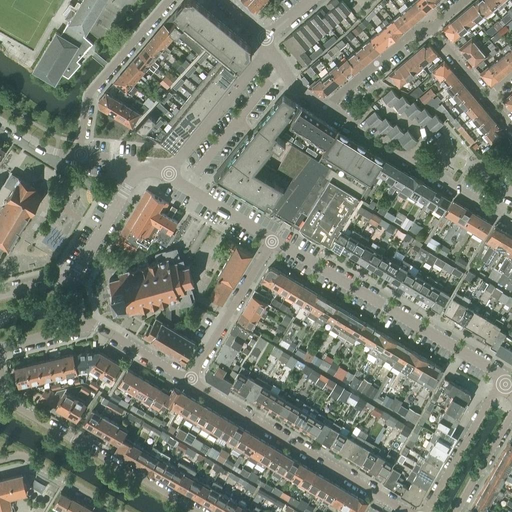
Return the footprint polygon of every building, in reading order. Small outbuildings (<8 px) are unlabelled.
[(69,11),(65,17),(69,20),(68,22),(86,33),(105,0),(81,0),(76,9),(72,6),(73,4),(69,2),(65,9),(69,11)] [(163,24),(176,35),(180,30),(183,27),(182,26),(184,24),(238,69),(240,70),(250,58),(249,58),(251,54),(250,48),(251,47),(247,44),(248,44),(196,1),(196,2),(193,0),(188,0),(186,0),(185,0),(184,0),(183,3),(182,2),(177,8),(178,9),(173,14),(172,14),(173,15),(168,20),(167,19),(163,24)] [(244,0),(256,11),(266,0),(244,0)] [(336,0),(332,0),(331,2),(343,17),(350,11),(342,1),(339,3),(336,0)] [(416,0),(416,1),(426,12),(433,6),(428,0),(416,0)] [(476,0),(473,3),(485,17),(492,10),(483,0),(476,0)] [(483,0),(492,10),(497,7),(500,10),(503,7),(500,4),(497,0),(483,0)] [(416,1),(408,7),(418,19),(426,12),(416,1)] [(331,10),(328,12),(337,22),(343,17),(331,2),(326,5),(331,10)] [(380,3),(379,2),(371,10),(372,11),(375,14),(382,6),(380,3)] [(473,3),(466,9),(476,21),(483,15),(485,17),(473,3)] [(408,7),(400,13),(410,25),(418,19),(408,7)] [(321,9),(317,13),(330,28),(337,22),(328,12),(325,14),(321,9)] [(466,9),(458,16),(468,28),(476,21),(466,9)] [(375,14),(372,11),(365,17),(366,18),(368,21),(375,14)] [(511,17),(511,16),(508,12),(501,18),(505,23),(511,17)] [(317,13),(310,19),(323,34),(330,28),(317,13)] [(400,13),(393,20),(403,32),(410,25),(400,13)] [(458,16),(450,22),(461,34),(468,28),(458,16)] [(366,18),(358,24),(358,25),(362,29),(370,23),(368,21),(366,18)] [(310,19),(303,24),(316,40),(323,34),(310,19)] [(385,26),(395,38),(403,32),(393,20),(389,23),(385,19),(382,22),(382,23),(385,26)] [(502,26),(497,21),(492,25),(497,30),(502,26)] [(84,36),(86,33),(68,22),(60,34),(56,32),(33,70),(55,84),(61,73),(68,77),(81,63),(78,60),(93,43),(84,36)] [(461,34),(450,22),(448,25),(443,29),(448,35),(453,41),(461,34)] [(395,38),(385,26),(382,23),(379,25),(382,29),(378,33),(388,45),(395,38)] [(163,24),(157,32),(169,42),(173,37),(179,43),(182,40),(179,37),(176,35),(163,24)] [(303,24),(296,30),(309,45),(316,40),(303,24)] [(362,29),(358,25),(352,31),(356,36),(363,30),(362,29)] [(492,25),(484,31),(489,37),(497,30),(492,25)] [(509,29),(505,25),(498,32),(501,36),(509,29)] [(296,30),(290,36),(303,51),(309,45),(296,30)] [(157,32),(151,39),(168,53),(170,50),(165,46),(169,42),(157,32)] [(355,37),(350,32),(346,35),(351,40),(355,37)] [(501,36),(498,32),(490,38),(494,42),(501,36)] [(378,33),(370,39),(380,51),(388,45),(378,33)] [(303,51),(290,36),(283,42),(292,53),(304,67),(311,61),(303,51)] [(151,39),(145,46),(157,56),(160,52),(165,56),(168,53),(151,39)] [(346,44),(341,39),(335,44),(339,49),(346,44)] [(370,39),(362,46),(372,58),(380,51),(370,39)] [(467,57),(478,47),(482,44),(479,40),(475,43),(471,39),(459,49),(467,57)] [(495,47),(491,42),(487,45),(491,50),(495,47)] [(425,44),(420,49),(430,61),(437,54),(429,43),(426,46),(425,44)] [(339,49),(335,44),(327,51),(331,56),(339,49)] [(511,48),(510,46),(509,46),(508,44),(500,50),(503,54),(511,63),(511,48)] [(145,46),(139,53),(155,67),(158,64),(153,60),(157,56),(145,46)] [(362,46),(355,52),(365,64),(372,58),(362,46)] [(320,47),(314,52),(317,55),(323,51),(320,47)] [(467,58),(474,66),(486,56),(479,48),(478,47),(467,57),(467,58)] [(420,49),(412,55),(422,67),(430,61),(420,49)] [(355,52),(347,59),(357,70),(365,64),(355,52)] [(148,66),(153,70),(157,74),(159,71),(155,67),(139,53),(133,60),(145,70),(148,66)] [(511,63),(503,54),(496,60),(506,72),(511,67),(511,63)] [(412,55),(405,62),(415,73),(422,67),(412,55)] [(219,59),(214,66),(231,81),(237,73),(219,59)] [(337,64),(348,77),(350,74),(351,75),(357,70),(347,59),(339,66),(337,64)] [(133,60),(127,67),(143,82),(146,79),(141,74),(145,70),(133,60)] [(190,64),(185,60),(181,65),(185,69),(190,64)] [(496,60),(488,67),(498,79),(506,72),(496,60)] [(432,72),(439,79),(451,69),(448,66),(444,61),(432,72)] [(405,62),(397,68),(407,80),(415,73),(405,62)] [(337,64),(329,71),(339,83),(347,76),(348,77),(337,64)] [(181,65),(176,70),(181,74),(185,69),(181,65)] [(214,66),(208,73),(226,88),(231,81),(214,66)] [(310,66),(305,70),(311,76),(315,72),(310,66)] [(127,67),(120,74),(133,85),(136,81),(141,85),(143,82),(127,67)] [(498,79),(488,67),(480,74),(490,85),(498,79)] [(407,80),(397,68),(389,75),(399,87),(407,80)] [(439,79),(435,82),(438,85),(441,82),(445,87),(457,77),(451,69),(439,79)] [(329,71),(320,78),(330,90),(339,83),(329,71)] [(173,73),(169,78),(174,82),(178,77),(173,73)] [(208,73),(202,80),(220,95),(226,88),(208,73)] [(131,96),(134,93),(137,89),(133,85),(120,74),(114,82),(131,96)] [(173,82),(166,76),(159,82),(167,89),(173,82)] [(320,78),(311,86),(308,83),(309,82),(304,76),(301,78),(303,84),(309,88),(323,97),(330,90),(320,78)] [(445,87),(452,95),(464,84),(457,77),(445,87)] [(421,81),(418,78),(412,84),(415,87),(421,81)] [(202,80),(197,87),(214,102),(220,95),(202,80)] [(452,95),(458,102),(470,92),(464,84),(452,95)] [(423,92),(418,86),(409,93),(417,97),(423,92)] [(160,87),(156,92),(160,96),(164,91),(160,87)] [(197,87),(191,94),(209,109),(214,102),(197,87)] [(436,94),(430,88),(419,97),(424,104),(425,103),(432,97),(436,94)] [(390,106),(393,104),(399,98),(391,89),(381,97),(390,106)] [(100,107),(106,111),(115,97),(105,92),(98,100),(100,107)] [(458,102),(464,110),(476,100),(470,92),(458,102)] [(209,109),(191,94),(185,101),(203,116),(209,109)] [(284,122),(298,104),(283,94),(252,133),(250,136),(269,151),(271,149),(274,146),(279,150),(285,142),(275,133),(276,131),(277,132),(284,122)] [(511,95),(511,94),(503,101),(511,110),(511,95)] [(401,113),(404,110),(410,104),(402,95),(399,98),(393,104),(401,113)] [(435,108),(439,105),(438,103),(441,100),(437,95),(434,98),(432,97),(425,103),(435,108)] [(106,111),(115,116),(123,102),(115,97),(106,111)] [(154,102),(148,97),(142,103),(148,109),(154,102)] [(464,110),(471,117),(483,107),(476,100),(464,110)] [(197,123),(203,116),(185,101),(180,108),(197,123)] [(412,119),(415,117),(415,116),(421,111),(421,110),(413,101),(410,104),(404,110),(412,119)] [(115,116),(123,121),(131,107),(123,102),(115,116)] [(336,130),(298,104),(284,122),(277,132),(281,134),(293,116),(295,117),(290,124),(324,147),(336,130)] [(444,114),(447,111),(441,104),(439,105),(435,108),(444,114)] [(143,105),(139,109),(144,113),(148,109),(143,105)] [(131,107),(123,121),(132,127),(140,113),(131,107)] [(471,117),(477,125),(489,115),(483,107),(471,117)] [(180,108),(174,115),(192,130),(197,123),(180,108)] [(423,126),(426,123),(432,117),(424,108),(421,110),(421,111),(415,116),(415,117),(423,126)] [(373,128),(376,126),(382,120),(374,111),(365,119),(373,128)] [(454,119),(447,111),(444,114),(450,121),(450,122),(454,119)] [(149,113),(135,128),(144,134),(156,120),(149,113)] [(426,123),(434,132),(436,129),(443,124),(435,114),(432,117),(426,123)] [(192,130),(174,115),(168,123),(172,126),(186,137),(192,130)] [(477,125),(484,133),(496,122),(489,115),(477,125)] [(384,135),(387,132),(393,127),(393,126),(385,117),(382,120),(376,126),(384,135)] [(461,125),(455,118),(454,119),(450,122),(457,129),(461,125)] [(502,130),(501,132),(498,129),(500,128),(496,122),(484,133),(491,140),(494,144),(498,140),(506,134),(502,130)] [(394,142),(398,138),(404,133),(396,124),(393,126),(393,127),(387,132),(394,142)] [(468,133),(461,125),(457,129),(470,144),(475,141),(468,133)] [(186,137),(172,126),(166,132),(180,144),(186,137)] [(180,144),(166,132),(162,129),(153,139),(168,148),(169,147),(174,151),(180,144)] [(398,138),(407,149),(417,141),(407,130),(404,133),(398,138)] [(327,171),(363,193),(371,181),(384,160),(339,131),(318,160),(326,165),(329,168),(327,171)] [(283,135),(291,141),(294,138),(285,132),(283,135)] [(218,178),(258,202),(271,209),(311,156),(291,144),(276,170),(261,162),(269,151),(250,136),(217,176),(218,178)] [(293,142),(302,148),(304,145),(295,139),(293,142)] [(305,150),(315,156),(317,153),(307,147),(305,150)] [(325,242),(331,245),(340,230),(353,209),(357,204),(360,199),(363,193),(327,171),(329,168),(326,165),(318,160),(311,156),(271,209),(291,221),(300,226),(325,242)] [(392,165),(384,160),(371,181),(375,184),(379,177),(383,179),(392,165)] [(392,165),(383,179),(392,184),(401,170),(392,165)] [(401,170),(392,184),(389,188),(387,191),(392,194),(396,187),(400,189),(409,175),(401,170)] [(11,173),(4,184),(12,189),(6,200),(7,201),(0,212),(0,253),(5,245),(8,247),(30,211),(32,212),(43,192),(30,184),(18,176),(18,177),(11,173)] [(409,175),(400,189),(397,194),(405,199),(408,194),(418,179),(411,175),(411,176),(409,175)] [(418,179),(408,194),(416,199),(425,185),(424,184),(424,183),(418,179)] [(425,185),(416,199),(425,204),(434,190),(425,185)] [(371,189),(367,187),(359,201),(367,206),(370,202),(365,199),(371,189)] [(163,212),(168,203),(146,190),(115,242),(117,244),(133,253),(138,246),(146,251),(153,239),(163,244),(165,241),(168,243),(173,234),(170,232),(177,221),(163,212)] [(434,190),(425,204),(433,209),(442,195),(434,190)] [(442,195),(433,209),(441,214),(450,200),(442,195)] [(376,203),(371,200),(370,202),(367,206),(372,209),(373,208),(376,203)] [(445,214),(454,220),(463,206),(453,200),(445,214)] [(369,219),(372,213),(357,204),(353,209),(369,219)] [(384,216),(387,211),(389,208),(382,204),(377,211),(377,212),(384,216)] [(454,220),(461,223),(459,226),(457,230),(460,232),(472,212),(463,206),(454,220)] [(392,221),(395,216),(387,211),(384,216),(392,221)] [(407,216),(398,211),(395,216),(392,221),(401,226),(406,217),(407,216)] [(482,218),(472,212),(460,232),(456,238),(460,241),(468,228),(473,231),(482,218)] [(381,218),(373,214),(368,221),(376,226),(378,223),(381,218)] [(413,221),(406,217),(401,226),(407,230),(408,229),(413,221)] [(390,223),(381,218),(378,223),(387,228),(390,223)] [(482,239),(483,237),(491,223),(482,218),(473,231),(472,233),(482,239)] [(423,227),(414,222),(410,230),(409,230),(417,235),(423,227)] [(396,227),(390,223),(387,228),(386,230),(392,234),(396,227)] [(481,257),(486,260),(504,231),(495,225),(485,242),(489,244),(481,257)] [(406,234),(398,229),(393,237),(401,242),(403,238),(406,234)] [(331,245),(339,250),(348,235),(340,230),(331,245)] [(497,253),(501,255),(502,253),(511,236),(511,235),(504,231),(486,260),(491,263),(497,253)] [(412,236),(406,233),(406,234),(403,238),(409,241),(412,237),(412,236)] [(382,255),(378,252),(387,237),(383,234),(377,244),(365,264),(373,269),(382,255)] [(340,249),(348,254),(357,240),(348,235),(339,250),(340,249)] [(348,254),(356,259),(365,245),(368,239),(360,235),(357,240),(348,254)] [(488,277),(496,282),(503,271),(511,256),(511,236),(501,255),(488,277)] [(441,243),(431,237),(427,245),(436,250),(441,243)] [(423,243),(414,238),(412,243),(420,247),(421,247),(423,243)] [(217,276),(218,277),(218,278),(219,279),(208,297),(212,300),(222,306),(233,286),(253,254),(236,244),(228,240),(224,248),(231,252),(218,274),(217,276)] [(365,245),(356,259),(365,264),(377,244),(372,242),(369,247),(365,245)] [(450,249),(441,243),(436,250),(446,256),(450,249)] [(429,252),(421,247),(420,247),(417,252),(425,258),(429,252)] [(169,303),(168,303),(170,309),(171,308),(180,306),(192,302),(195,301),(191,289),(190,283),(194,282),(188,264),(185,265),(184,262),(183,259),(180,260),(176,248),(165,251),(155,254),(157,260),(148,263),(148,260),(137,263),(137,266),(129,268),(128,266),(121,268),(118,269),(118,271),(119,276),(109,279),(111,287),(114,296),(115,301),(118,310),(128,308),(130,312),(130,314),(141,311),(141,309),(149,307),(150,309),(160,306),(160,304),(169,301),(169,303)] [(437,257),(429,252),(425,258),(424,261),(432,266),(434,263),(437,257)] [(373,269),(381,274),(390,260),(382,255),(373,269)] [(381,274),(390,279),(401,260),(393,255),(390,260),(381,274)] [(505,287),(511,275),(511,256),(503,271),(496,282),(505,287)] [(446,262),(437,257),(434,263),(442,268),(446,262)] [(467,262),(458,257),(455,262),(464,268),(467,262)] [(390,279),(398,284),(407,269),(410,264),(402,259),(401,260),(390,279)] [(454,267),(446,262),(442,268),(450,273),(451,272),(454,267)] [(260,280),(270,286),(278,271),(271,267),(270,267),(269,267),(268,267),(268,268),(260,280)] [(462,272),(454,267),(451,272),(459,277),(462,272)] [(398,284),(406,289),(415,274),(407,269),(398,284)] [(270,286),(278,290),(286,276),(278,271),(270,286)] [(476,275),(468,271),(464,278),(472,282),(476,275)] [(406,289),(415,294),(423,279),(415,274),(406,289)] [(415,294),(423,299),(434,280),(426,275),(423,279),(415,294)] [(278,290),(286,295),(294,280),(286,276),(278,290)] [(286,295),(294,300),(302,285),(294,280),(286,295)] [(431,305),(440,289),(443,285),(434,280),(423,299),(431,304),(431,305)] [(488,283),(482,280),(478,288),(484,291),(488,283)] [(494,286),(489,283),(486,289),(491,292),(494,286)] [(294,300),(302,305),(311,290),(302,285),(294,300)] [(498,299),(502,292),(503,291),(496,287),(491,295),(498,299)] [(440,289),(431,305),(439,310),(448,294),(440,289)] [(267,310),(264,308),(266,304),(261,301),(264,296),(255,290),(247,303),(266,314),(267,310)] [(302,305),(310,309),(319,295),(311,290),(302,305)] [(466,306),(463,304),(470,293),(466,291),(462,296),(451,317),(457,321),(466,306)] [(444,312),(451,317),(462,296),(456,292),(444,312)] [(509,296),(502,292),(498,299),(504,303),(509,296)] [(307,315),(315,320),(326,299),(319,295),(310,309),(307,315)] [(282,303),(274,298),(271,303),(279,308),(282,303)] [(322,324),(325,319),(334,304),(326,299),(315,320),(322,324)] [(170,309),(168,303),(165,304),(165,323),(162,321),(153,317),(142,335),(150,340),(179,357),(179,358),(184,361),(189,353),(189,352),(195,342),(170,327),(171,308),(170,309)] [(257,319),(260,315),(264,317),(266,314),(247,303),(242,311),(257,319)] [(290,307),(282,303),(279,308),(287,313),(290,307)] [(464,325),(473,310),(476,305),(472,303),(469,308),(466,306),(457,321),(464,325)] [(325,319),(333,323),(342,309),(334,304),(325,319)] [(480,314),(477,312),(480,307),(476,305),(473,310),(464,325),(471,329),(480,314)] [(330,328),(338,333),(341,328),(350,313),(342,309),(333,323),(330,328)] [(257,319),(242,311),(237,319),(252,328),(257,319)] [(480,314),(471,329),(478,333),(486,318),(489,314),(486,312),(483,316),(480,314)] [(338,333),(346,338),(357,318),(350,313),(341,328),(338,333)] [(292,318),(285,314),(280,323),(287,326),(292,318)] [(485,337),(493,322),(496,318),(490,314),(487,319),(486,318),(478,333),(484,337),(485,337)] [(496,318),(493,322),(485,337),(484,337),(484,338),(484,339),(490,343),(499,328),(505,318),(502,316),(500,320),(496,318)] [(354,342),(357,337),(365,322),(357,318),(346,338),(354,342)] [(292,321),(282,338),(290,343),(291,341),(300,326),(292,321)] [(235,322),(230,331),(243,339),(248,330),(235,322)] [(357,337),(364,342),(373,327),(365,322),(357,337)] [(281,335),(285,328),(279,324),(275,331),(281,335)] [(364,342),(372,346),(381,332),(373,327),(364,342)] [(490,346),(496,349),(504,334),(505,332),(499,328),(490,343),(489,344),(490,346)] [(230,331),(225,340),(238,348),(243,339),(230,331)] [(381,332),(372,346),(369,351),(370,352),(366,358),(373,362),(377,356),(380,351),(389,336),(381,332)] [(511,339),(504,334),(496,349),(495,351),(511,361),(511,339)] [(389,336),(380,351),(377,356),(381,358),(384,353),(388,355),(396,341),(389,336)] [(260,337),(255,346),(261,350),(266,341),(260,337)] [(225,340),(219,349),(232,357),(238,348),(225,340)] [(297,344),(291,341),(290,343),(287,348),(293,351),(297,344)] [(392,366),(395,360),(404,345),(396,341),(388,355),(385,360),(389,363),(390,364),(392,366)] [(400,370),(403,365),(412,350),(404,345),(395,360),(392,366),(400,370)] [(255,346),(251,353),(257,357),(261,350),(255,346)] [(283,350),(275,346),(271,353),(278,358),(283,350)] [(303,357),(306,351),(298,347),(295,352),(303,357)] [(219,349),(214,358),(227,366),(232,357),(219,349)] [(290,355),(283,350),(278,358),(278,359),(285,363),(290,355)] [(303,357),(311,362),(315,355),(315,354),(307,350),(306,351),(303,357)] [(408,374),(411,369),(419,355),(412,350),(403,365),(400,370),(408,374)] [(73,353),(77,372),(85,371),(89,370),(100,352),(99,352),(93,353),(93,351),(79,352),(79,353),(73,354),(73,353)] [(110,358),(100,352),(89,370),(99,376),(110,358)] [(73,353),(61,356),(65,375),(77,372),(73,353)] [(298,359),(290,355),(285,363),(285,364),(293,369),(298,359)] [(319,366),(323,360),(315,355),(311,362),(319,366)] [(408,374),(415,379),(418,374),(427,359),(419,355),(411,369),(408,374)] [(61,356),(49,359),(54,377),(55,383),(58,382),(57,377),(65,375),(61,356)] [(121,364),(110,358),(99,376),(110,382),(121,364)] [(214,358),(208,368),(222,376),(222,375),(227,366),(214,358)] [(49,359),(38,362),(42,380),(54,377),(49,359)] [(331,363),(323,359),(323,360),(319,366),(326,371),(331,363)] [(415,379),(423,384),(427,378),(435,364),(427,359),(418,374),(415,379)] [(340,365),(332,361),(331,363),(326,371),(334,375),(340,365)] [(38,362),(26,364),(30,383),(42,380),(38,362)] [(30,383),(26,364),(14,367),(18,386),(30,383)] [(313,369),(305,364),(301,371),(309,376),(313,369)] [(427,378),(423,384),(431,388),(434,383),(443,369),(435,364),(427,378)] [(231,386),(238,390),(246,375),(249,370),(242,366),(239,371),(237,373),(232,381),(233,382),(230,385),(231,386)] [(118,383),(127,388),(136,373),(127,368),(118,383)] [(228,391),(231,386),(230,385),(233,382),(232,381),(227,378),(222,375),(222,376),(208,368),(205,373),(206,378),(228,391)] [(321,373),(313,369),(309,376),(308,377),(316,382),(319,377),(321,373)] [(227,378),(232,381),(237,373),(232,370),(227,378)] [(354,374),(347,370),(342,380),(349,384),(354,374)] [(127,388),(134,393),(144,378),(136,373),(127,388)] [(329,378),(321,373),(319,377),(327,382),(329,378)] [(238,390),(245,395),(254,380),(246,375),(238,390)] [(362,380),(355,375),(349,384),(357,389),(362,380)] [(390,377),(386,375),(378,388),(373,398),(381,403),(384,398),(380,396),(390,377)] [(245,395),(253,399),(264,381),(256,376),(254,380),(245,395)] [(327,382),(319,377),(316,382),(315,384),(322,389),(325,385),(327,382)] [(453,394),(468,403),(467,402),(470,396),(469,392),(448,379),(444,377),(439,388),(443,390),(445,391),(445,390),(453,395),(453,394)] [(134,393),(142,398),(152,383),(144,378),(134,393)] [(336,383),(329,378),(327,382),(325,385),(332,390),(336,383)] [(372,383),(364,378),(362,380),(357,389),(365,394),(371,384),(372,383)] [(253,399),(261,404),(269,389),(272,386),(264,381),(253,399)] [(142,398),(150,402),(159,387),(152,383),(142,398)] [(344,387),(336,383),(332,390),(329,395),(337,399),(338,398),(344,388),(344,387)] [(378,388),(371,384),(365,394),(373,398),(378,388)] [(162,400),(163,400),(159,406),(164,409),(167,403),(171,405),(180,390),(174,386),(173,388),(171,387),(168,391),(162,400)] [(159,407),(159,406),(163,400),(162,400),(168,391),(163,387),(162,389),(159,387),(150,402),(159,407)] [(49,403),(55,407),(61,397),(64,391),(66,388),(57,390),(55,393),(49,403)] [(351,392),(344,388),(338,398),(345,403),(346,401),(351,392)] [(261,404),(268,408),(277,394),(269,389),(261,404)] [(43,400),(49,403),(55,393),(49,390),(48,392),(46,396),(43,400)] [(171,405),(179,410),(188,395),(180,390),(171,405)] [(55,408),(65,414),(75,397),(64,391),(61,397),(55,407),(55,408)] [(360,397),(351,392),(346,401),(354,406),(360,397)] [(276,413),(284,417),(295,398),(288,393),(285,398),(276,413)] [(268,408),(276,413),(285,398),(277,394),(268,408)] [(393,399),(386,394),(384,398),(381,403),(389,407),(393,399)] [(453,395),(451,398),(447,396),(445,400),(464,410),(468,403),(453,394),(453,395)] [(179,410),(186,415),(196,400),(188,395),(179,410)] [(75,397),(65,414),(76,420),(86,403),(75,397)] [(367,401),(360,397),(354,406),(361,410),(364,405),(367,401)] [(403,401),(395,397),(393,399),(389,407),(397,412),(401,405),(403,401)] [(296,398),(295,398),(284,417),(291,422),(300,408),(303,402),(296,398)] [(184,419),(192,423),(195,420),(204,405),(196,400),(186,415),(184,419)] [(447,406),(445,409),(448,411),(459,418),(464,410),(445,400),(443,404),(447,406)] [(375,406),(367,401),(364,405),(373,410),(375,406)] [(291,422),(299,427),(308,412),(311,407),(303,402),(300,408),(291,422)] [(434,404),(430,402),(426,409),(430,411),(434,404)] [(200,428),(201,428),(212,409),(204,405),(195,420),(192,423),(200,428)] [(408,409),(401,405),(397,412),(404,416),(408,409)] [(383,410),(375,406),(373,410),(372,410),(380,415),(383,410)] [(145,412),(137,407),(135,412),(143,417),(145,412)] [(420,414),(409,407),(408,409),(404,416),(416,422),(420,414)] [(83,424),(92,429),(101,414),(92,409),(83,424)] [(201,428),(209,433),(220,414),(212,409),(201,428)] [(430,411),(426,409),(422,416),(426,419),(427,419),(431,412),(430,411)] [(445,409),(442,413),(440,411),(437,415),(440,417),(455,425),(459,418),(448,411),(445,409)] [(390,415),(383,410),(380,415),(387,420),(390,415)] [(299,427),(307,431),(315,417),(308,412),(299,427)] [(151,421),(153,417),(145,413),(143,416),(151,421)] [(92,429),(101,434),(110,419),(101,414),(92,429)] [(217,437),(219,434),(228,419),(220,414),(209,433),(217,437)] [(162,420),(154,415),(153,417),(151,421),(159,425),(162,420)] [(398,420),(390,415),(387,420),(385,423),(393,428),(395,425),(398,420)] [(455,425),(440,417),(437,415),(435,420),(438,421),(436,424),(451,433),(455,425)] [(426,419),(422,416),(417,424),(422,426),(426,419)] [(307,431),(314,436),(323,421),(315,417),(307,431)] [(101,434),(110,439),(119,424),(110,419),(101,434)] [(224,444),(227,439),(236,424),(228,419),(219,434),(217,437),(215,439),(224,444)] [(404,424),(398,420),(395,425),(402,429),(404,424)] [(314,436),(322,440),(331,426),(323,421),(314,436)] [(322,440),(329,445),(338,430),(341,426),(333,421),(331,426),(322,440)] [(115,451),(127,430),(119,424),(110,439),(119,444),(115,451)] [(227,439),(235,444),(244,429),(236,424),(227,439)] [(412,428),(404,424),(402,429),(400,432),(407,437),(412,428)] [(422,426),(417,424),(413,431),(417,433),(422,426)] [(436,424),(438,425),(434,432),(435,433),(438,435),(453,444),(457,436),(451,433),(436,424)] [(176,428),(171,425),(168,430),(173,433),(176,428)] [(341,426),(338,430),(329,445),(337,450),(346,435),(349,430),(342,426),(341,426)] [(355,426),(350,434),(355,437),(357,434),(360,429),(355,426)] [(184,440),(188,433),(180,428),(176,435),(184,440)] [(240,453),(241,452),(252,433),(244,429),(235,444),(232,448),(240,453)] [(115,451),(124,456),(133,442),(124,437),(128,430),(127,430),(115,451)] [(196,436),(188,431),(188,433),(184,440),(191,444),(195,438),(196,436)] [(417,433),(413,431),(409,438),(409,439),(415,442),(419,435),(417,433)] [(260,438),(252,433),(241,452),(244,454),(246,451),(251,453),(260,438)] [(435,433),(430,440),(448,451),(453,444),(438,435),(435,433)] [(345,454),(353,459),(361,444),(364,439),(357,434),(355,437),(354,440),(345,454)] [(337,450),(345,454),(354,440),(346,435),(337,450)] [(174,446),(176,440),(170,436),(167,442),(174,446)] [(203,442),(195,438),(191,444),(199,449),(203,442)] [(248,458),(256,463),(267,443),(260,438),(251,453),(248,458)] [(415,442),(409,439),(406,445),(412,448),(416,442),(415,442)] [(425,447),(426,448),(444,458),(448,451),(430,440),(425,447)] [(188,446),(179,441),(176,446),(185,451),(188,446)] [(124,456),(133,462),(141,447),(133,442),(124,456)] [(264,468),(267,463),(276,448),(267,443),(256,463),(264,468)] [(353,459),(360,463),(369,449),(361,444),(353,459)] [(360,463),(368,468),(377,453),(380,448),(372,444),(369,449),(360,463)] [(133,462),(142,467),(150,452),(153,448),(149,445),(146,450),(141,447),(133,462)] [(142,467),(150,471),(159,457),(155,455),(158,449),(153,446),(153,448),(150,452),(142,467)] [(410,449),(405,446),(401,453),(401,454),(406,456),(410,449)] [(216,459),(220,451),(212,447),(207,454),(216,459)] [(229,453),(222,448),(220,451),(216,459),(223,463),(226,458),(229,453)] [(267,463),(275,468),(284,453),(276,448),(267,463)] [(426,448),(422,455),(425,457),(440,466),(444,458),(426,448)] [(511,454),(504,449),(500,457),(511,463),(511,454)] [(150,471),(159,476),(167,462),(170,457),(162,452),(159,457),(150,471)] [(279,478),(282,472),(292,457),(284,453),(275,468),(272,473),(279,478)] [(368,468),(375,473),(384,458),(377,453),(368,468)] [(392,463),(389,461),(392,456),(387,453),(384,458),(375,473),(383,477),(392,463)] [(406,456),(401,454),(398,460),(402,463),(406,457),(406,456)] [(420,455),(416,462),(421,465),(435,473),(440,466),(425,457),(422,455),(420,455)] [(240,473),(242,470),(237,466),(242,457),(239,456),(235,463),(232,468),(240,473)] [(282,472),(291,477),(300,462),(292,457),(282,472)] [(511,463),(500,457),(496,464),(508,471),(511,473),(511,463)] [(235,463),(226,458),(223,463),(232,468),(235,463)] [(159,476),(168,481),(176,467),(167,462),(159,476)] [(168,481),(176,486),(185,472),(188,467),(179,462),(176,467),(168,481)] [(291,477),(299,482),(308,467),(300,462),(291,477)] [(412,469),(416,472),(431,481),(435,473),(421,465),(416,462),(412,469)] [(221,467),(215,463),(212,468),(218,472),(219,470),(221,467)] [(496,464),(491,471),(504,479),(511,483),(511,481),(511,477),(507,474),(508,471),(496,464)] [(176,486),(185,491),(193,477),(196,472),(188,467),(185,472),(176,486)] [(299,482),(307,487),(316,472),(308,467),(299,482)] [(250,472),(243,468),(242,470),(240,473),(247,477),(250,472)] [(393,468),(383,484),(415,503),(419,502),(423,496),(408,487),(401,483),(404,479),(400,477),(397,480),(396,479),(400,472),(393,468)] [(240,477),(231,471),(228,476),(237,482),(240,477)] [(259,476),(251,471),(250,472),(247,477),(255,482),(258,478),(259,476)] [(491,471),(487,479),(500,486),(504,479),(491,471)] [(307,487),(315,492),(324,477),(316,472),(307,487)] [(416,472),(412,479),(427,488),(431,481),(416,472)] [(0,479),(0,508),(11,505),(8,497),(26,492),(21,474),(0,479)] [(410,484),(408,487),(423,496),(427,488),(412,479),(410,478),(407,476),(404,474),(404,475),(408,478),(406,482),(410,484)] [(194,496),(202,482),(204,478),(200,476),(198,479),(193,477),(185,491),(194,496)] [(248,482),(240,477),(237,482),(246,486),(248,482)] [(315,492),(323,496),(331,481),(324,477),(315,492)] [(266,483),(258,478),(255,482),(263,487),(266,483)] [(487,479),(483,486),(501,496),(503,493),(498,490),(500,486),(487,479)] [(339,486),(331,481),(323,496),(320,500),(322,501),(319,505),(326,509),(331,501),(339,486)] [(194,496),(202,501),(211,487),(202,482),(194,496)] [(202,501),(211,506),(219,492),(222,487),(214,482),(211,487),(202,501)] [(257,487),(248,482),(246,486),(245,488),(253,493),(257,487)] [(273,488),(266,483),(263,487),(271,492),(273,488)] [(283,492),(274,486),(273,488),(271,492),(280,496),(283,492)] [(331,501),(339,506),(347,491),(339,486),(331,501)] [(483,486),(479,493),(492,500),(494,496),(499,499),(501,496),(483,486)] [(285,504),(259,488),(257,493),(282,508),(285,504)] [(63,510),(71,497),(60,491),(53,504),(63,510)] [(339,506),(347,511),(355,496),(347,491),(339,506)] [(211,506),(220,511),(228,497),(219,492),(211,506)] [(287,501),(290,496),(283,492),(280,496),(287,501)] [(479,493),(475,500),(488,508),(492,500),(479,493)] [(296,506),(299,501),(291,496),(290,496),(287,501),(296,506)] [(347,511),(348,511),(356,511),(363,501),(355,496),(347,511)] [(75,511),(81,503),(71,497),(63,510),(62,511),(75,511)] [(220,511),(230,511),(237,502),(228,497),(220,511)] [(237,502),(230,511),(244,511),(247,507),(246,507),(248,503),(239,498),(237,502)] [(308,503),(301,499),(299,501),(296,506),(304,511),(308,504),(308,503)] [(471,508),(477,511),(492,511),(493,511),(488,508),(475,500),(471,508)] [(363,501),(356,511),(362,511),(368,503),(363,501)] [(89,511),(91,508),(81,503),(75,511),(89,511)]
